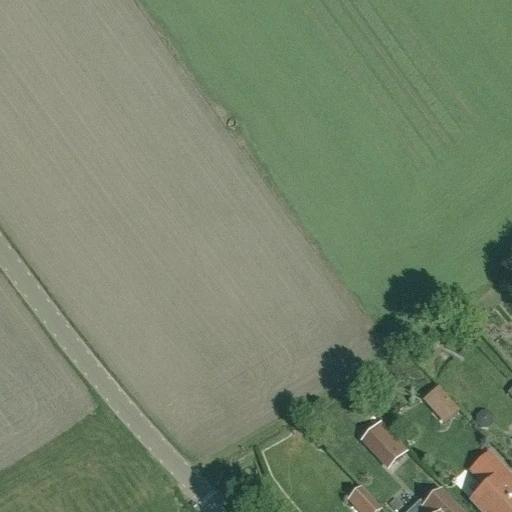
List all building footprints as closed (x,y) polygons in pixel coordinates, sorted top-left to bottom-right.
[(441,429),(457,416),(436,393),(421,406),(441,429)] [(366,439),(391,467),(406,453),(380,425),(366,439)] [(511,511),(511,481),(489,457),(471,474),(487,490),(472,503),(480,511),(511,511)] [(379,511),(360,492),(349,503),(357,511),(379,511)] [(458,511),(441,494),(423,510),(420,507),(414,511),(458,511)]
